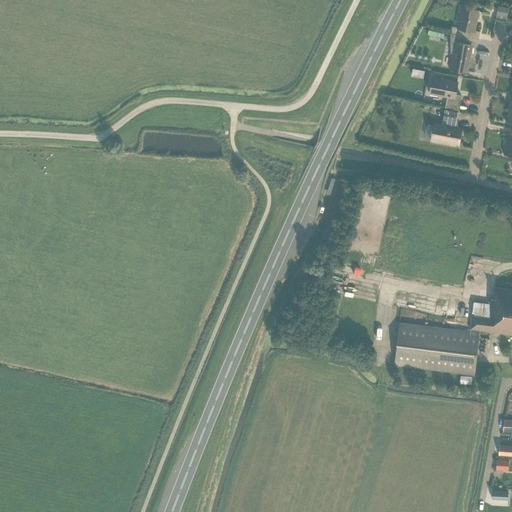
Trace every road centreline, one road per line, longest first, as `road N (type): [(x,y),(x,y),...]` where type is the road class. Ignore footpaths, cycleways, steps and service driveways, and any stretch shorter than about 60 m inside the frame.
road 1 (trunk): [(171,511),(247,322),(400,0)]
road 2 (unclassified): [(314,87),(291,107),(164,100),(138,106),(89,138),(0,136)]
road 3 (residential): [(511,189),(471,180),(499,29)]
road 4 (residential): [(511,381),(503,381),(482,507)]
